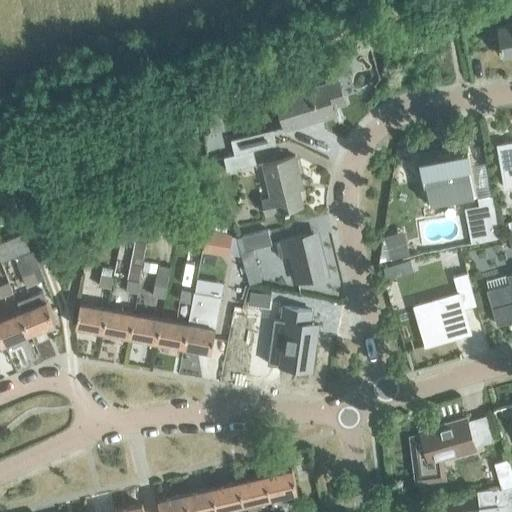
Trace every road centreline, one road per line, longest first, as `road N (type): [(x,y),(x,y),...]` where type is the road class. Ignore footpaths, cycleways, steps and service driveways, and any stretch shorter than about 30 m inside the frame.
road 1 (residential): [(0,139),(96,99),(409,0)]
road 2 (residential): [(388,389),(344,200),(355,151),(374,125),(409,106),(511,86)]
road 3 (residential): [(105,422),(169,410),(351,412)]
road 4 (residential): [(388,389),(511,360)]
road 5 (residential): [(105,422),(65,385),(45,380),(0,400)]
